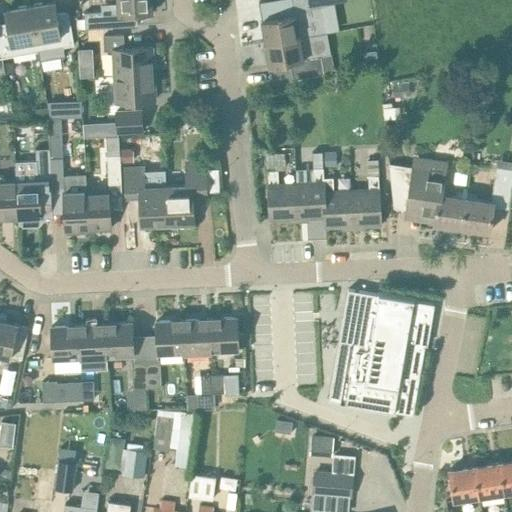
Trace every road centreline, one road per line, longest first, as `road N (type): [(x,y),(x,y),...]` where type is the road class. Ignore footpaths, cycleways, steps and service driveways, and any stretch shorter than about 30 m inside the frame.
road 1 (residential): [(249,276),(224,47),(180,10),(179,0)]
road 2 (residential): [(0,257),(49,284),(249,276)]
road 3 (residential): [(249,276),(461,266)]
road 4 (residential): [(431,427),(461,266)]
